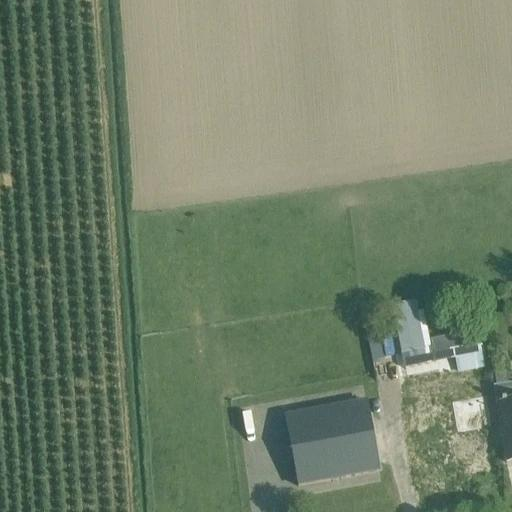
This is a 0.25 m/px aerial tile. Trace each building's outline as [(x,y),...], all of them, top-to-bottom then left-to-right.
[(425,349),(417,301),(393,305),(402,354),(425,349)] [(480,332),(433,340),(435,355),(483,347),(480,332)] [(511,383),(492,387),(495,404),(498,403),(498,404),(506,463),(511,462),(511,383)] [(453,398),(404,408),(424,511),(474,500),(458,420),(482,415),(479,396),(454,400),(453,398)] [(379,471),(375,452),(366,402),(285,418),(298,487),(379,471)]
